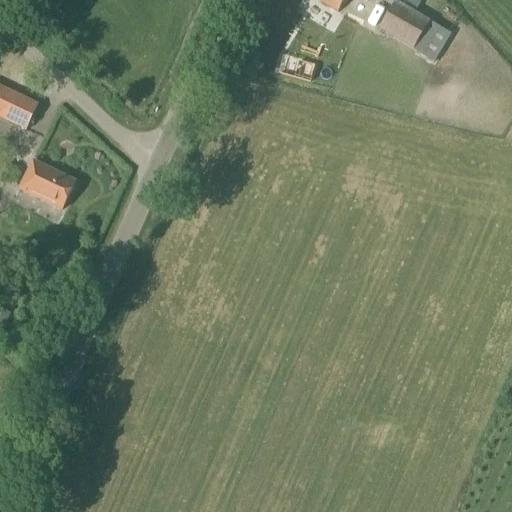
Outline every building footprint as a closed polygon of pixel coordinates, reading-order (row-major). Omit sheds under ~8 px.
[(314,0),(338,14),(346,0),(314,0)] [(405,47),(434,64),(451,37),(413,14),(420,4),(413,0),(397,0),(379,31),(391,39),(387,47),(400,55),(405,47)] [(0,88),(0,119),(23,130),(35,105),(0,88)] [(19,192),(62,212),(75,184),(33,164),(19,192)] [(0,337),(0,338),(10,317),(0,312),(0,337)]
